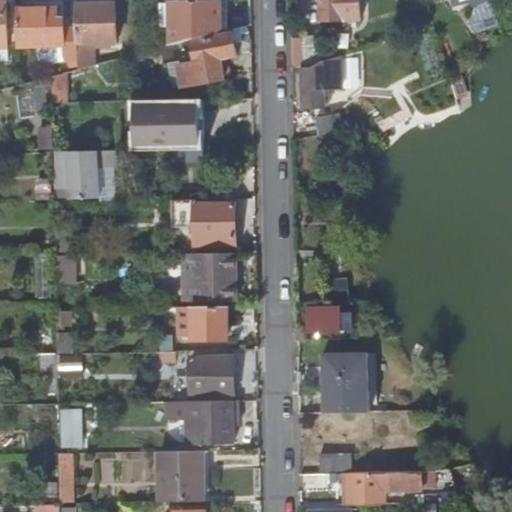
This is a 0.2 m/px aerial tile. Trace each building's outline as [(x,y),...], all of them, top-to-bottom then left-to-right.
[(361,0),(321,0),(323,21),(363,20),(361,0)] [(476,33),(501,26),(493,0),(474,0),(477,10),(472,20),(476,33)] [(0,2),(0,48),(9,48),(7,3),(0,2)] [(174,46),(223,33),(223,3),(163,5),(164,28),(173,28),(174,46)] [(77,5),(78,43),(116,43),(115,4),(77,5)] [(58,8),(18,10),(19,47),(40,47),(40,64),(68,63),(78,63),(78,43),(78,28),(64,28),(64,26),(58,26),(58,8)] [(223,60),(239,56),(236,35),(196,43),(200,63),(185,65),(189,87),(226,80),(223,60)] [(305,67),(325,63),(322,35),(303,37),(305,67)] [(372,50),(356,54),(360,68),(375,63),(372,50)] [(344,88),(345,57),(325,63),(305,67),(306,109),(326,109),(326,88),(344,88)] [(86,93),(100,89),(96,74),(67,82),(71,97),(86,93)] [(104,101),(100,89),(86,93),(85,102),(104,101)] [(63,91),(54,92),(54,102),(63,102),(63,91)] [(205,100),(191,100),(191,105),(189,108),(186,110),(185,122),(177,122),(176,129),(174,133),(170,134),(166,132),(163,129),(162,127),(162,101),(134,101),(134,151),(206,150),(205,100)] [(191,100),(162,101),(162,127),(163,129),(166,132),(170,134),(174,133),(176,129),(177,122),(185,122),(186,110),(189,108),(191,105),(191,100)] [(322,131),(344,123),(338,106),(316,114),(322,131)] [(126,151),(58,152),(58,190),(68,190),(68,186),(72,186),(72,199),(101,199),(100,168),(126,167),(126,151)] [(199,200),(186,200),(186,227),(208,226),(209,240),(237,240),(237,205),(199,206),(199,200)] [(73,231),(57,231),(57,252),(57,257),(74,257),(73,231)] [(237,253),(218,254),(219,302),(238,301),(237,253)] [(229,307),(194,308),(194,325),(189,325),(187,328),(187,336),(190,338),(194,338),(194,340),(230,340),(229,307)] [(321,315),(321,310),(310,310),(310,334),(341,333),(340,314),(321,315)] [(69,312),(60,312),(60,325),(69,325),(69,312)] [(49,341),(59,340),(58,333),(58,325),(49,325),(49,341)] [(58,333),(59,340),(59,354),(72,354),(72,333),(58,333)] [(45,354),(59,354),(59,340),(49,341),(32,340),(32,354),(45,354)] [(177,352),(161,352),(161,361),(177,362),(177,352)] [(59,354),(45,354),(45,379),(50,380),(59,380),(59,354)] [(324,415),(369,414),(367,355),(323,356),(324,415)] [(193,358),(194,376),(214,376),(214,358),(193,358)] [(214,376),(194,376),(194,395),(235,394),(234,358),(214,358),(214,376)] [(59,380),(50,380),(51,392),(60,392),(59,380)] [(238,400),(167,402),(167,422),(187,421),(188,445),(234,444),(234,425),(233,418),(239,418),(238,400)] [(81,404),(60,404),(61,454),(82,454),(81,404)] [(163,502),(206,501),(206,485),(201,485),(201,451),(162,452),(163,502)] [(321,456),(321,473),(351,472),(350,455),(321,456)] [(422,473),(391,474),(391,491),(423,490),(422,473)]
